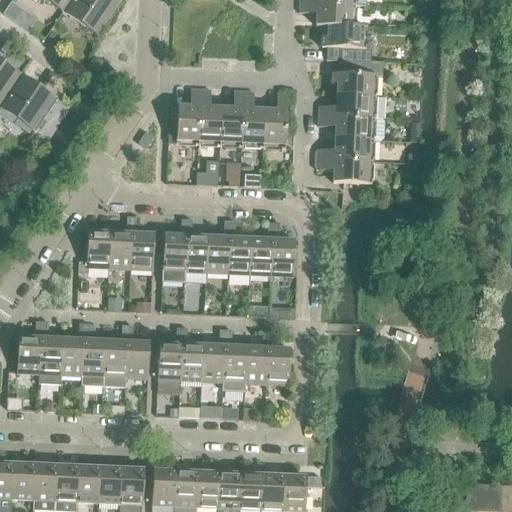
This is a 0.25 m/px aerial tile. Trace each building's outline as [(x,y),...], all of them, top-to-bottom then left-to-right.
[(40,0),(62,15),(71,0),(40,0)] [(120,6),(110,0),(71,0),(62,15),(98,39),(120,6)] [(366,8),(366,0),(298,0),(299,5),(354,8),(366,8)] [(11,3),(2,16),(14,25),(23,12),(11,3)] [(354,8),(299,5),(298,16),(315,16),(314,28),(326,29),(353,30),(353,29),(354,8)] [(353,30),(326,29),(326,40),(321,39),(320,50),(325,50),(325,64),(337,64),(369,65),(369,64),(370,51),(364,51),(365,29),(353,29),(353,30)] [(49,37),(44,45),(50,50),(56,42),(49,37)] [(0,106),(19,77),(0,64),(0,106)] [(369,65),(337,64),(336,76),(331,76),(330,87),(336,87),(335,98),(374,100),(375,79),(381,79),(381,65),(369,64),(369,65)] [(56,102),(19,77),(0,106),(0,111),(34,134),(56,102)] [(174,147),(196,148),(199,93),(189,92),(188,109),(176,109),(175,131),(167,131),(166,146),(174,147)] [(209,93),(199,93),(196,148),(218,149),(220,111),(208,110),(209,93)] [(231,111),(220,111),(218,149),(240,150),(242,95),(232,94),(231,111)] [(252,95),(242,95),(240,150),(261,151),(263,113),(252,112),(252,95)] [(274,113),(263,113),(261,151),(284,152),(286,97),(275,96),(274,113)] [(384,120),(384,104),(382,101),(374,100),(335,98),(335,110),(318,109),(317,119),(373,122),(381,122),(384,120)] [(383,141),(383,125),(381,122),(373,122),(317,119),(317,129),(334,130),(333,142),(372,143),(380,144),(383,141)] [(144,134),(136,145),(144,151),(152,139),(144,134)] [(372,143),(333,142),(333,153),(316,152),(315,162),(371,165),(372,143)] [(371,165),(315,162),(315,173),(332,173),(331,185),(370,187),(371,165)] [(243,177),(243,190),(259,191),(259,178),(243,177)] [(125,220),(125,228),(136,228),(136,220),(131,220),(125,220)] [(180,222),(179,230),(190,231),(191,223),(185,222),(180,222)] [(223,224),(223,232),(234,233),(234,225),(228,224),(223,224)] [(266,226),(266,234),(277,235),(277,226),(272,226),(266,226)] [(125,228),(125,236),(130,236),(128,273),(151,274),(152,237),(136,236),(136,228),(125,228)] [(179,230),(179,238),(185,238),(183,275),(205,276),(206,239),(190,239),(190,231),(179,230)] [(223,232),(222,240),(228,240),(226,277),(248,278),(249,241),(233,241),(234,233),(223,232)] [(77,265),(76,277),(86,277),(86,271),(107,272),(109,235),(86,234),(85,265),(77,265)] [(266,234),(265,242),(271,242),(269,285),(272,285),(272,279),(292,280),(293,243),(276,242),(277,235),(266,234)] [(109,235),(107,272),(128,273),(130,236),(125,236),(109,235)] [(161,274),(160,284),(182,285),(183,275),(185,238),(179,238),(162,237),(161,274)] [(206,239),(205,276),(226,277),(228,240),(222,240),(206,239)] [(249,241),(248,278),(266,279),(266,284),(269,285),(271,242),(265,242),(249,241)] [(34,324),(34,333),(45,333),(45,325),(40,325),(36,325),(34,324)] [(77,326),(77,335),(88,335),(88,327),(83,327),(77,326)] [(120,328),(120,337),(131,337),(131,329),(126,329),(120,328)] [(175,331),(174,339),(186,340),(186,331),(180,331),(175,331)] [(34,333),(33,340),(39,341),(37,378),(37,387),(59,388),(59,379),(61,342),(44,341),(45,333),(34,333)] [(218,333),(218,341),(229,341),(229,333),(224,333),(218,333)] [(77,335),(77,342),(82,343),(80,380),(80,389),(102,390),(104,344),(88,343),(88,335),(77,335)] [(261,335),(261,343),(272,343),(272,335),(267,335),(261,335)] [(120,337),(120,344),(125,345),(124,382),(146,383),(147,346),(131,345),(131,337),(120,337)] [(174,339),(174,347),(180,347),(178,384),(200,385),(201,348),(185,347),(186,340),(174,339)] [(17,340),(15,377),(37,378),(39,341),(33,340),(17,340)] [(218,341),(217,349),(223,349),(221,386),(221,393),(242,394),(243,387),(244,350),(228,349),(229,341),(218,341)] [(61,342),(59,379),(80,380),(82,343),(77,342),(61,342)] [(261,343),(260,351),(266,351),(264,388),(287,389),(288,352),(271,351),(272,343),(261,343)] [(104,344),(102,390),(123,391),(124,382),(125,345),(120,344),(104,344)] [(157,346),(156,383),(178,384),(180,347),(174,347),(157,346)] [(201,348),(200,385),(221,386),(223,349),(217,349),(201,348)] [(244,350),(243,387),(264,388),(266,351),(260,351),(244,350)] [(6,402),(5,412),(18,413),(19,403),(6,402)] [(243,410),(243,422),(251,423),(251,411),(243,410)] [(11,467),(0,465),(0,511),(9,511),(10,502),(11,467)] [(34,468),(11,467),(10,502),(32,503),(34,468)] [(34,468),(32,503),(31,511),(52,511),(55,468),(34,468)] [(77,469),(55,468),(52,511),(75,511),(76,505),(77,469)] [(97,506),(99,470),(77,469),(76,505),(97,506)] [(119,507),(120,471),(99,470),(97,506),(119,507)] [(140,511),(142,472),(120,471),(119,507),(118,511),(140,511)] [(173,510),(174,474),(152,473),(150,509),(173,510)] [(193,511),(194,511),(195,475),(174,474),(173,510),(172,511),(193,511)] [(216,511),(218,476),(195,475),(194,511),(216,511)] [(237,511),(239,477),(218,476),(216,511),(237,511)] [(258,511),(260,478),(239,477),(237,511),(258,511)] [(280,511),(282,479),(260,478),(258,511),(280,511)] [(302,511),(304,480),(282,479),(280,511),(302,511)] [(307,480),(306,490),(319,490),(319,480),(307,480)] [(478,511),(479,487),(467,487),(466,511),(478,511)] [(489,511),(491,488),(479,487),(478,511),(489,511)] [(502,511),(503,489),(491,488),(489,511),(502,511)] [(511,511),(511,488),(503,489),(502,511),(511,511)]
